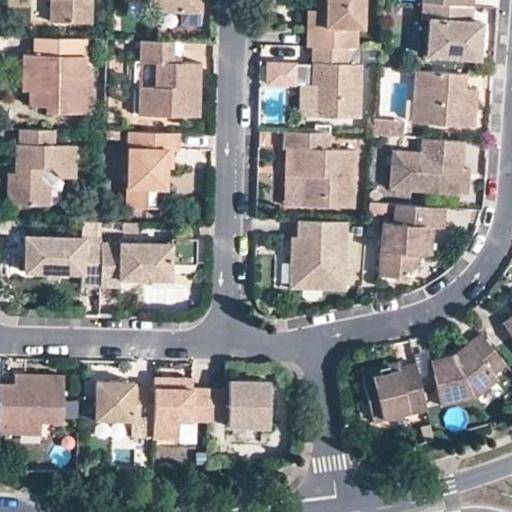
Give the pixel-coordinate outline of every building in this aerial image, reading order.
[(91,0),(50,0),(50,20),(91,21),(91,0)] [(147,0),(126,0),(126,12),(147,12),(147,0)] [(159,0),(159,9),(182,10),(181,22),(201,23),(201,0),(159,0)] [(363,25),(363,0),(325,0),(325,7),(315,7),(307,7),(307,44),(313,44),(349,45),(356,45),(357,25),(363,25)] [(478,58),(481,20),(471,19),(472,4),(422,0),(421,16),(428,17),(425,54),(478,58)] [(84,63),(85,36),(35,35),(34,52),(23,52),(22,88),(30,88),(48,88),(47,103),(62,104),(62,110),(88,111),(89,63),(84,63)] [(173,54),(173,39),(140,38),(140,60),(156,61),(155,85),(147,85),(146,114),(200,115),(201,60),(180,60),(173,60),(173,54)] [(361,61),(348,61),(349,45),(313,44),(312,61),(318,61),(318,83),(301,82),(300,113),(360,115),(361,61)] [(318,83),(318,61),(312,61),(268,61),(267,82),(301,82),(318,83)] [(465,71),(415,68),(411,120),(469,124),(470,103),(475,103),(476,88),(464,86),(465,71)] [(146,114),(147,85),(139,84),(138,113),(146,114)] [(48,88),(30,88),(30,103),(47,103),(48,88)] [(54,142),(55,127),(19,126),(19,141),(16,141),(15,165),(21,165),(21,171),(15,171),(9,171),(8,203),(49,204),(50,186),(41,177),(41,166),(52,166),(61,176),(76,176),(77,143),(54,142)] [(177,130),(126,129),(124,206),(145,207),(145,186),(164,187),(165,166),(165,147),(171,147),(177,147),(177,130)] [(353,205),(355,147),(330,146),(330,130),(283,129),(283,146),(291,146),(291,164),(296,164),(296,174),(302,174),(301,203),(353,205)] [(463,139),(421,136),(420,151),(392,149),(389,187),(459,192),(461,167),(463,139)] [(467,192),(469,167),(461,167),(459,192),(467,192)] [(444,205),(392,201),(390,220),(380,219),(375,275),(404,277),(415,268),(417,252),(430,253),(432,235),(424,234),(425,224),(433,224),(443,225),(444,205)] [(347,289),(348,219),(298,218),(298,234),(297,250),(291,256),(290,288),(347,289)] [(433,224),(425,224),(424,234),(432,235),(433,224)] [(101,235),(24,233),(23,269),(51,269),(59,269),(81,270),(81,283),(100,283),(100,275),(101,239),(101,235)] [(164,234),(164,241),(163,260),(196,261),(196,235),(164,234)] [(164,241),(101,239),(100,275),(163,277),(163,260),(164,241)] [(506,362),(481,331),(454,353),(430,359),(441,404),(475,396),(497,378),(493,372),(506,362)] [(400,365),(399,359),(360,368),(362,374),(400,365)] [(426,407),(415,361),(400,365),(362,374),(372,420),(426,407)] [(63,373),(23,372),(22,382),(13,382),(0,381),(0,431),(20,432),(20,419),(41,420),(62,420),(63,373)] [(22,382),(23,372),(14,372),(13,382),(22,382)] [(134,385),(126,384),(126,379),(94,378),(93,417),(133,418),(152,418),(153,396),(153,385),(134,385)] [(240,382),(241,378),(228,378),(228,388),(208,387),(208,418),(228,419),(228,425),(269,426),(270,379),(251,378),(246,383),(240,382)] [(208,387),(184,386),(183,397),(176,397),(153,396),(152,418),(152,436),(178,437),(178,419),(208,418),(208,387)] [(183,397),(184,386),(176,386),(176,397),(183,397)] [(152,418),(133,418),(132,436),(152,436),(152,418)] [(41,420),(20,419),(20,432),(40,432),(41,420)]
